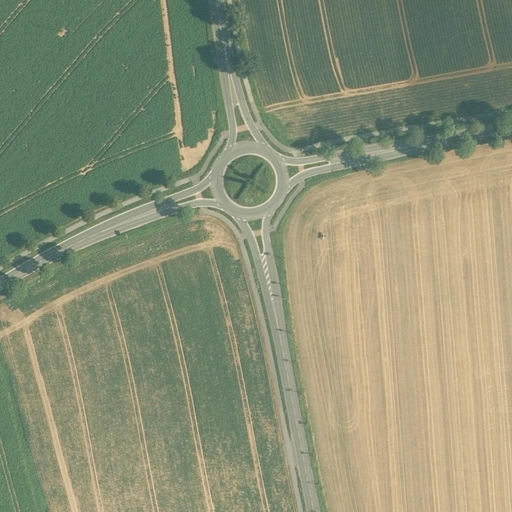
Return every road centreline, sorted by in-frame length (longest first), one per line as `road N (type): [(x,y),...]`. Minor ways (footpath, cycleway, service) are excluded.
road 1 (tertiary): [(255,215),(315,511)]
road 2 (tertiary): [(214,187),(100,231),(0,284)]
road 3 (tertiary): [(281,172),(511,127)]
road 4 (tertiary): [(243,148),(218,0)]
